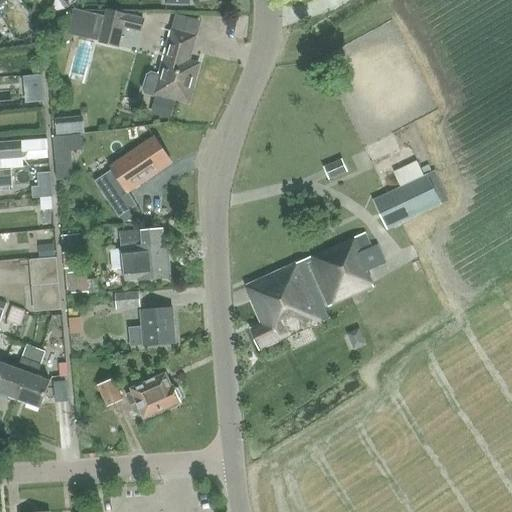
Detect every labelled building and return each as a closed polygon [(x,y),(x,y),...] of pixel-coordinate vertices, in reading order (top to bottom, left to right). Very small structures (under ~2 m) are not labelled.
[(107,10),(105,16),(99,41),(118,47),(123,27),(142,31),(144,20),(107,10)] [(156,94),(188,102),(199,65),(188,62),(195,38),(173,32),(161,75),(151,72),(146,75),(142,90),(145,95),(154,98),(155,97),(156,94)] [(84,78),(88,39),(71,37),(67,76),(84,78)] [(20,84),(37,85),(38,73),(20,72),(20,84)] [(172,164),(154,137),(110,166),(113,170),(95,182),(119,218),(137,206),(129,193),(172,164)] [(0,160),(24,158),(23,140),(0,142),(0,160)] [(402,176),(427,165),(420,149),(395,159),(402,176)] [(324,167),(329,179),(348,170),(342,159),(324,167)] [(48,168),(33,169),(35,194),(50,193),(48,168)] [(373,200),(387,229),(449,199),(435,170),(373,200)] [(168,244),(164,245),(163,230),(144,232),(143,229),(119,231),(121,252),(117,252),(118,266),(124,266),(126,281),(138,280),(171,278),(168,244)] [(365,232),(247,286),(253,299),(252,300),(262,324),(252,329),(262,349),(329,319),(307,264),(308,264),(329,306),(375,286),(368,271),(386,263),(378,244),(372,247),(365,232)] [(61,236),(63,254),(65,254),(76,252),(81,252),(79,235),(63,236),(61,236)] [(31,274),(58,272),(57,258),(30,260),(31,274)] [(32,286),(59,284),(58,272),(31,274),(32,286)] [(34,298),(60,296),(59,284),(32,286),(34,298)] [(115,294),(116,310),(141,308),(139,292),(115,294)] [(60,296),(34,298),(35,311),(62,309),(60,296)] [(12,306),(6,321),(19,325),(24,313),(25,310),(12,306)] [(176,343),(173,309),(141,312),(142,328),(130,329),(131,346),(144,345),(144,346),(176,343)] [(78,313),(66,314),(67,330),(79,330),(78,313)] [(0,392),(18,400),(37,348),(27,345),(19,370),(5,365),(0,377),(0,392)] [(37,348),(18,400),(41,408),(51,382),(37,377),(46,352),(37,348)] [(131,390),(133,392),(127,395),(132,405),(137,403),(144,419),(180,403),(174,389),(173,389),(166,374),(131,390)] [(114,381),(99,387),(108,406),(122,400),(114,381)]
